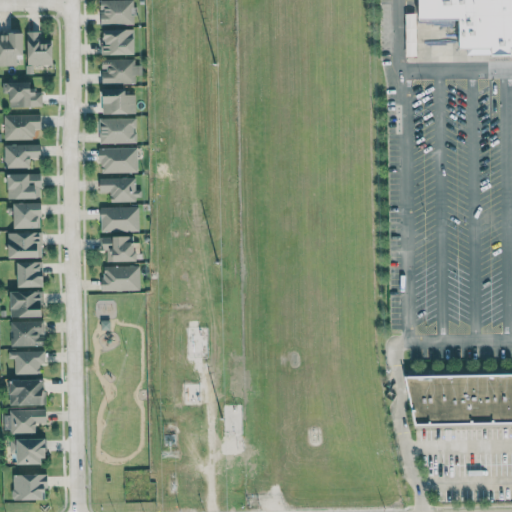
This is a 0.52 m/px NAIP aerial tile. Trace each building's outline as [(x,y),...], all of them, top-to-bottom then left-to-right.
[(133,24),(132,0),(99,0),(100,25),(133,24)] [(511,51),(451,52),(451,23),(407,23),(406,0),(511,0),(511,51)] [(406,56),(417,56),(414,13),(403,14),(406,56)] [(135,54),(134,29),(101,30),(102,55),(135,54)] [(54,64),(53,43),(41,43),(41,31),(27,32),(28,65),(54,64)] [(0,65),(18,65),(18,54),(24,54),(24,33),(0,33),(0,65)] [(42,107),(42,92),(32,92),(32,82),(2,82),(2,93),(9,92),(9,107),(42,107)] [(126,88),(101,89),(102,114),(135,114),(135,94),(126,94),(126,88)] [(4,140),(34,139),(34,128),(41,128),(41,114),(3,115),(4,140)] [(99,143),(135,142),(135,117),(99,118),(99,143)] [(40,144),(3,145),(4,169),(31,168),(30,158),(41,158),(40,144)] [(137,147),(99,148),(99,173),(137,172),(137,147)] [(7,199),(41,198),(40,173),(6,174),(7,199)] [(134,177),(98,178),(98,192),(110,191),(110,201),(141,201),(141,189),(134,189),(134,177)] [(14,228),(40,228),(39,216),(43,216),(43,203),(8,204),(8,216),(13,216),(14,228)] [(139,231),(138,206),(100,207),(100,231),(139,231)] [(8,233),(8,259),(42,257),(41,232),(8,233)] [(134,236),(99,237),(99,250),(107,250),(107,262),(135,261),(134,236)] [(18,262),(19,287),(44,287),(43,262),(18,262)] [(103,291),(140,290),(139,266),(102,266),(103,291)] [(44,292),(11,291),(10,317),(43,317),(44,292)] [(10,321),(10,346),(45,345),(44,321),(10,321)] [(40,374),(40,364),(44,364),(44,350),(8,351),(8,358),(14,358),(14,375),(40,374)] [(413,425),(511,423),(511,374),(412,376),(413,425)] [(10,406),(45,405),(44,379),(10,380),(10,406)] [(10,434),(36,433),(36,424),(46,424),(46,409),(9,410),(10,434)] [(46,464),(45,438),(9,439),(10,455),(17,455),(18,465),(46,464)] [(47,475),(12,475),(13,500),(47,500),(47,475)]
